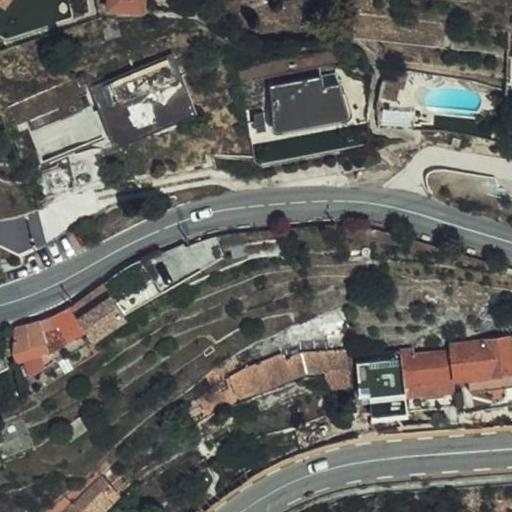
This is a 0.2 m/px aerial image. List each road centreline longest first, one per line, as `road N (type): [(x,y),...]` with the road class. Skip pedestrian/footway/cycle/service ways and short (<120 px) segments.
road 1 (secondary): [(511,242),(376,203),(258,205),(159,229),(0,304)]
road 2 (primary): [(511,449),(333,467),(242,511)]
